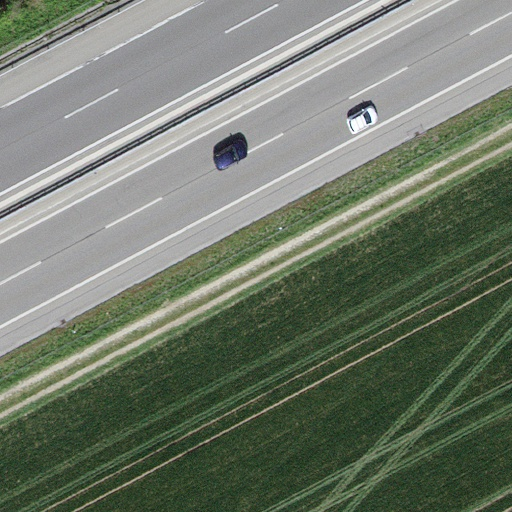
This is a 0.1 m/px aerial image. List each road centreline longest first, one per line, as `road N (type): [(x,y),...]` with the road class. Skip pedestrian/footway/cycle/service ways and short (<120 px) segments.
road 1 (motorway): [(0,283),(511,11)]
road 2 (track): [(0,406),(511,135)]
road 3 (motorway): [(285,0),(0,151)]
